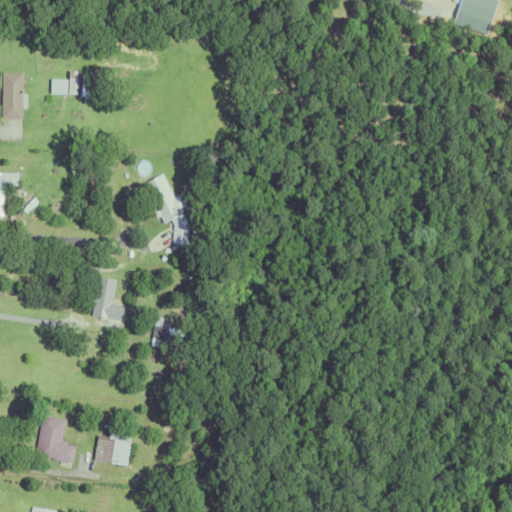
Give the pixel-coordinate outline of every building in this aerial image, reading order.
[(499,0),(461,0),(455,24),(491,33),(499,0)] [(66,92),(67,69),(76,69),(75,92),(66,92)] [(20,82),(20,91),(25,92),(25,107),(20,107),(20,117),(0,116),(0,70),(21,71),(20,78),(22,78),(22,82),(20,82)] [(49,91),(49,77),(65,78),(65,92),(49,91)] [(189,155),(197,155),(198,167),(189,167),(189,155)] [(82,174),(83,159),(92,159),(91,174),(82,174)] [(0,171),(16,171),(16,184),(0,184),(1,193),(0,206),(1,214),(0,214),(0,171)] [(178,192),(184,204),(177,207),(186,223),(187,223),(185,243),(170,241),(171,222),(175,223),(172,217),(162,222),(158,214),(155,216),(147,202),(151,200),(147,193),(165,183),(171,195),(178,192)] [(89,314),(92,301),(90,301),(92,289),(94,289),(96,275),(114,278),(107,317),(89,314)] [(164,304),(165,294),(177,297),(175,306),(164,304)] [(150,337),(152,316),(167,317),(165,338),(150,337)] [(33,456),(39,414),(63,418),(59,440),(65,440),(64,443),(73,445),(70,462),(33,456)] [(125,465),(91,460),(95,434),(107,436),(108,426),(130,430),(128,443),(126,443),(126,445),(128,445),(125,465)]
